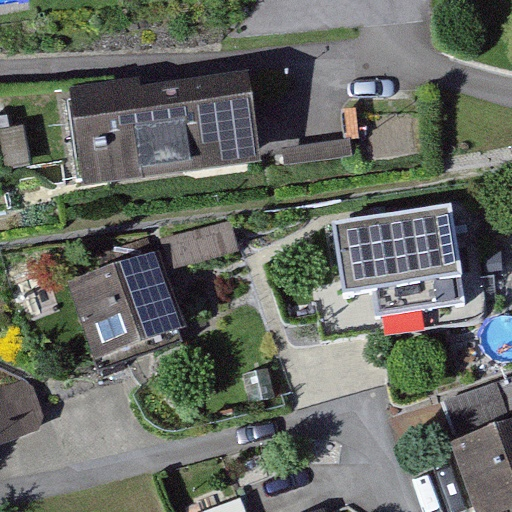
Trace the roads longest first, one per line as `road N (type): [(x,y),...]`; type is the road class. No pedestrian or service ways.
road 1 (residential): [(511,91),(432,70),(0,78)]
road 2 (residential): [(0,490),(333,433),(369,445),(395,511)]
